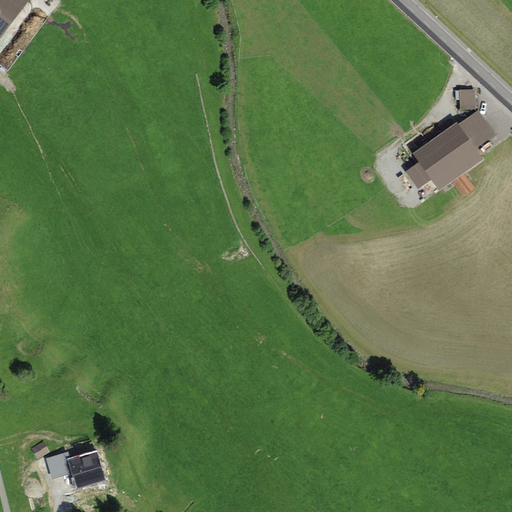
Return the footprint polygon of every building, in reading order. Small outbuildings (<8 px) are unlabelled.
[(0,0),(0,38),(28,0),(0,0)] [(474,93),(460,92),(459,112),(473,112),(474,93)] [(497,137),(479,113),(419,157),(424,164),(411,173),(423,190),(433,182),(441,194),(451,186),(462,202),(477,191),(465,175),(483,163),(475,152),(497,137)] [(32,445),(37,456),(50,449),(45,438),(32,445)] [(100,459),(76,466),(83,489),(107,482),(100,459)]
